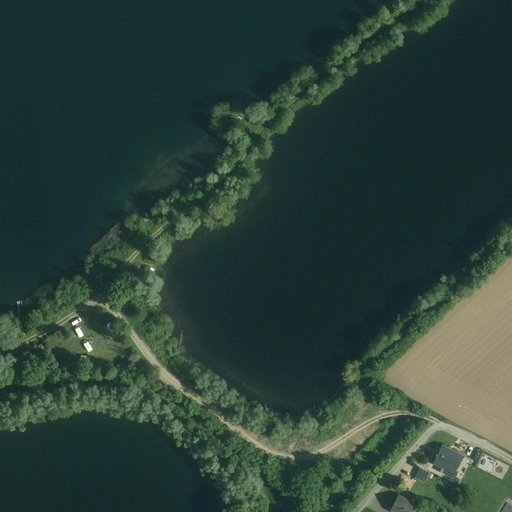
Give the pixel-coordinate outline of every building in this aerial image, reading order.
[(96,314),(101,322),(108,318),(103,310),(96,314)] [(443,446),(434,463),(455,473),(463,456),(443,446)] [(421,466),(415,478),(425,483),(431,471),(421,466)] [(411,511),(415,503),(399,495),(391,510),(395,511),(411,511)] [(511,511),(511,503),(508,501),(501,511),(511,511)]
